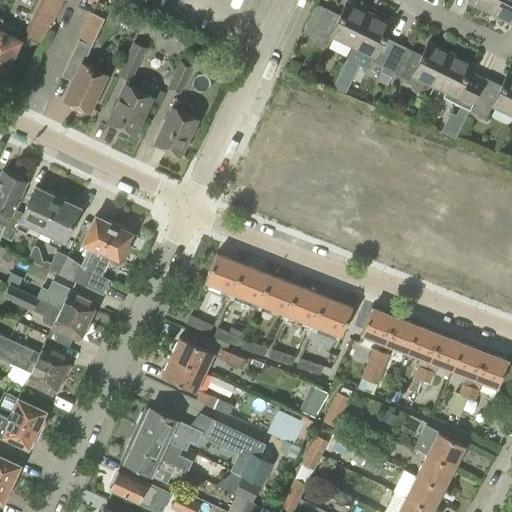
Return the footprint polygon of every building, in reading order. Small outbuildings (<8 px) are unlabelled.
[(41,0),(26,34),(42,42),(61,0),(41,0)] [(468,0),(468,2),(490,13),(496,0),(468,0)] [(511,0),(496,0),(490,13),(511,23),(511,0)] [(317,4),(301,36),(312,41),(315,34),(327,39),(329,35),(351,46),(368,12),(345,1),(339,14),(317,4)] [(64,68),(61,76),(71,81),(63,98),(88,111),(106,74),(82,63),(103,18),(91,12),(64,68)] [(390,23),(368,12),(351,46),(371,56),(369,60),(380,65),(378,70),(380,70),(389,75),(390,76),(393,71),(404,47),(383,36),(390,23)] [(0,16),(0,68),(4,71),(19,39),(18,38),(21,32),(19,27),(0,18),(0,17),(0,16)] [(145,47),(132,41),(117,74),(130,80),(145,47)] [(420,54),(404,47),(393,71),(407,78),(409,74),(433,85),(449,52),(427,41),(420,54)] [(471,62),(449,52),(433,85),(442,90),(440,94),(469,108),(480,84),(483,77),(468,69),(471,62)] [(299,63),(290,58),(286,68),(295,72),(299,63)] [(179,60),(166,87),(179,93),(192,66),(179,60)] [(380,70),(375,79),(385,84),(389,75),(380,70)] [(480,84),(469,108),(483,115),(489,104),(511,115),(511,73),(507,71),(500,85),(484,77),(483,77),(480,84)] [(124,83),(107,119),(134,132),(156,86),(144,80),(139,91),(124,83)] [(170,106),(154,141),(179,153),(195,118),(182,112),(186,102),(177,98),(173,107),(170,106)] [(268,121),(240,189),(401,254),(417,260),(511,298),(511,250),(303,168),(324,115),(285,100),(276,124),(268,121)] [(0,222),(4,225),(12,209),(25,182),(23,181),(22,178),(15,175),(12,176),(1,171),(0,173),(0,222)] [(4,225),(13,229),(15,226),(24,230),(29,220),(41,226),(57,194),(47,190),(44,190),(34,186),(21,214),(12,209),(4,225)] [(440,190),(435,210),(450,213),(454,194),(440,190)] [(57,194),(41,226),(53,232),(48,242),(58,247),(77,207),(68,202),(66,199),(57,194)] [(104,219),(94,215),(81,242),(91,247),(75,281),(83,285),(103,243),(113,221),(105,217),(104,219)] [(113,221),(103,243),(83,285),(102,294),(108,279),(99,275),(101,270),(103,270),(110,256),(117,259),(130,232),(121,227),(122,225),(113,221)] [(67,255),(56,250),(47,269),(58,274),(67,255)] [(230,291),(241,262),(215,252),(204,281),(230,291)] [(230,291),(257,302),(269,273),(241,262),(230,291)] [(269,273),(257,302),(286,313),(297,284),(269,273)] [(37,297),(8,283),(2,296),(32,310),(32,308),(37,297)] [(286,313),(312,323),(323,295),(297,284),(286,313)] [(37,297),(89,321),(94,310),(92,309),(95,302),(67,289),(63,297),(42,287),(37,297)] [(323,295),(312,323),(340,334),(351,305),(323,295)] [(89,321),(37,297),(32,308),(42,312),(40,317),(41,321),(78,338),(81,331),(84,332),(89,321)] [(382,342),(393,315),(370,306),(360,333),(382,342)] [(189,314),(185,322),(207,332),(212,325),(189,314)] [(382,342),(405,351),(416,324),(393,315),(382,342)] [(405,351),(420,357),(427,360),(437,333),(416,324),(405,351)] [(240,337),(217,327),(213,335),(235,345),(240,337)] [(436,363),(450,369),(460,342),(437,333),(427,360),(436,363)] [(0,345),(40,365),(63,376),(68,365),(66,364),(69,357),(42,344),(38,353),(0,335),(0,345)] [(169,355),(202,370),(211,351),(178,336),(169,355)] [(243,339),(240,348),(263,355),(267,347),(243,339)] [(464,374),(473,378),(483,351),(460,342),(450,369),(464,374)] [(0,345),(0,359),(28,372),(25,379),(53,392),(56,385),(58,387),(63,376),(40,365),(0,345)] [(360,377),(366,379),(368,380),(380,350),(372,347),(360,377)] [(245,360),(220,348),(215,358),(241,370),(245,360)] [(296,356),(270,348),(268,356),(291,364),(296,356)] [(389,354),(380,350),(368,380),(377,384),(389,354)] [(483,351),(473,378),(496,387),(506,360),(483,351)] [(193,390),(202,370),(169,355),(160,374),(193,390)] [(296,365),(319,374),(323,365),(299,357),(296,365)] [(419,379),(427,360),(420,357),(412,376),(419,379)] [(429,383),(436,363),(427,360),(419,379),(421,380),(429,383)] [(470,385),(473,378),(464,374),(462,382),(470,385)] [(459,415),(465,397),(470,385),(462,382),(458,393),(455,391),(447,410),(459,415)] [(315,413),(325,389),(314,384),(304,408),(315,413)] [(478,389),(470,385),(465,397),(474,400),(478,389)] [(232,404),(199,389),(195,399),(228,413),(232,404)] [(0,411),(38,430),(43,419),(40,418),(44,410),(3,391),(0,396),(0,411)] [(349,397),(336,391),(329,406),(341,412),(349,397)] [(322,420),(334,426),(341,412),(329,406),(322,420)] [(195,442),(200,431),(148,407),(145,413),(143,411),(136,426),(181,447),(185,449),(189,439),(195,442)] [(276,409),(265,431),(282,439),(292,443),(293,443),(303,422),(276,409)] [(395,416),(385,410),(381,419),(391,424),(395,416)] [(0,433),(0,434),(27,447),(30,439),(33,440),(38,430),(0,411),(0,433)] [(265,443),(213,419),(204,437),(237,453),(240,454),(242,450),(254,456),(258,458),(265,443)] [(131,436),(134,437),(131,444),(187,470),(191,460),(178,454),(181,447),(136,426),(131,436)] [(430,445),(426,454),(453,466),(463,445),(436,432),(430,445)] [(308,449),(320,455),(327,440),(315,434),(308,449)] [(282,439),(280,451),(287,454),(292,443),(282,439)] [(182,482),(187,470),(131,444),(128,451),(125,450),(121,459),(124,460),(122,462),(165,482),(168,475),(182,482)] [(365,453),(350,445),(345,455),(360,462),(365,453)] [(313,469),(320,455),(308,449),(301,463),(313,469)] [(237,453),(229,470),(247,478),(252,481),(262,460),(258,458),(254,456),(242,450),(240,454),(237,453)] [(415,476),(443,488),(453,466),(426,454),(415,476)] [(0,478),(12,484),(17,475),(14,473),(18,465),(0,456),(0,478)] [(381,463),(366,456),(361,466),(376,474),(381,463)] [(113,477),(108,486),(110,487),(109,489),(127,498),(156,511),(159,511),(168,493),(119,469),(115,478),(113,477)] [(262,485),(240,475),(232,492),(254,502),(262,485)] [(443,488),(415,476),(405,497),(432,510),(443,488)] [(299,497),(306,483),(294,477),(287,491),(299,497)] [(8,493),(12,484),(0,478),(0,500),(1,501),(5,492),(8,493)] [(279,506),(290,511),(291,511),(299,497),(287,491),(279,506)] [(177,492),(170,507),(181,511),(195,511),(200,502),(177,492)] [(405,497),(398,511),(431,511),(432,510),(405,497)] [(265,511),(267,509),(246,499),(239,511),(265,511)]
